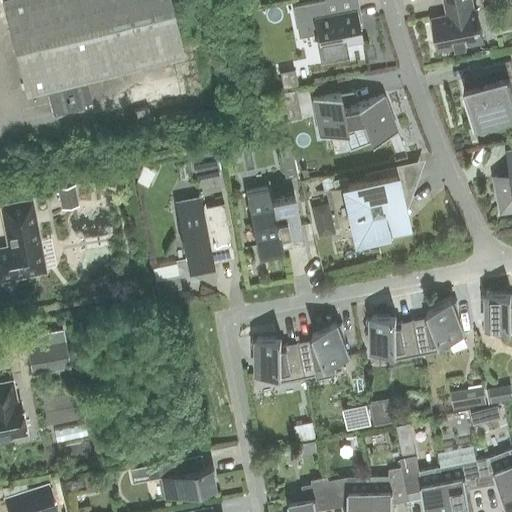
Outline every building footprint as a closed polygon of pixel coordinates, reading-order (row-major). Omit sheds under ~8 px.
[(7,0),(28,91),(58,85),(63,107),(104,98),(98,72),(200,50),(189,0),(7,0)] [(362,41),(359,26),(362,26),(358,7),(328,13),(325,0),(319,0),(292,5),(292,6),(295,5),(300,34),(316,31),(321,57),(347,52),(346,44),(362,41)] [(467,44),(483,41),(477,9),(473,10),(471,0),(444,0),(447,15),(432,18),(439,49),(455,46),(455,48),(467,46),(467,44)] [(464,79),(464,89),(472,120),(474,119),(475,126),(494,121),(511,116),(511,65),(510,59),(483,67),(488,82),(481,84),(478,82),(475,81),(471,80),(468,79),(464,79)] [(339,92),(312,97),(319,136),(342,132),(349,149),(370,140),(370,141),(397,131),(383,93),(357,103),(345,107),(339,92)] [(511,152),(507,153),(507,154),(511,153),(511,175),(497,179),(503,209),(511,206),(511,152)] [(220,174),(216,153),(193,158),(197,179),(220,174)] [(400,194),(407,193),(402,172),(347,184),(345,177),(334,180),(335,187),(336,188),(343,187),(344,190),(348,189),(359,237),(407,226),(400,194)] [(332,175),(322,177),(324,188),(334,186),(332,175)] [(274,250),(304,244),(293,189),(271,193),(268,179),(267,179),(269,188),(245,192),(257,250),(274,246),(274,250)] [(79,205),(76,184),(58,188),(62,208),(79,205)] [(205,263),(234,258),(223,203),(202,207),(199,193),(198,193),(199,201),(176,206),(187,264),(204,260),(205,263)] [(15,276),(43,270),(30,201),(2,206),(9,247),(0,248),(0,279),(0,282),(4,284),(13,282),(15,279),(15,276)] [(511,335),(511,299),(511,300),(511,292),(487,293),(487,295),(481,296),(485,314),(487,314),(488,328),(504,328),(504,336),(505,337),(511,335)] [(413,319),(420,354),(450,348),(450,347),(447,339),(463,333),(457,320),(460,319),(456,301),(451,302),(450,300),(427,309),(430,316),(413,319)] [(420,354),(413,319),(396,323),(396,315),(372,316),(372,318),(366,319),(370,337),(372,336),(372,351),(389,351),(389,359),(389,360),(420,354)] [(298,342),(305,376),(336,370),(335,369),(333,362),(348,356),(343,342),(345,342),(342,323),(336,325),(335,323),(313,331),(315,338),(298,342)] [(305,376),(298,342),(281,345),(281,338),(257,338),(257,340),(251,341),(255,359),(257,359),(258,374),(274,373),(275,382),(305,376)] [(69,366),(65,340),(27,347),(31,373),(69,366)] [(0,435),(25,431),(20,402),(15,403),(11,381),(0,383),(0,435)] [(511,398),(511,387),(511,383),(489,387),(492,402),(511,398)] [(487,405),(483,386),(451,391),(454,410),(487,405)] [(397,419),(392,396),(371,400),(376,424),(397,419)] [(497,404),(469,411),(472,424),(501,416),(497,404)] [(59,428),(62,440),(92,432),(89,420),(59,428)] [(316,436),(313,420),(294,424),(297,440),(316,436)] [(415,451),(413,438),(400,440),(402,453),(415,451)] [(508,508),(511,506),(511,455),(509,449),(489,457),(477,459),(482,485),(498,482),(508,508)] [(163,461),(130,467),(132,481),(163,476),(167,497),(216,488),(212,466),(206,467),(203,454),(163,461)] [(440,466),(418,470),(416,455),(400,458),(402,465),(403,473),(407,491),(407,492),(422,489),(426,511),(449,511),(443,479),(440,466)] [(449,511),(472,511),(467,487),(482,485),(477,459),(440,466),(443,479),(449,511)] [(409,499),(407,492),(407,491),(403,473),(402,465),(389,467),(390,474),(369,475),(369,479),(370,511),(393,511),(393,502),(409,499)] [(347,511),(370,511),(369,479),(369,475),(348,476),(327,480),(332,506),(348,503),(347,511)] [(332,506),(327,480),(327,476),(312,479),(312,483),(302,485),(305,498),(288,502),(290,511),(318,511),(318,509),(332,506)] [(48,479),(4,495),(10,511),(59,511),(48,479)]
